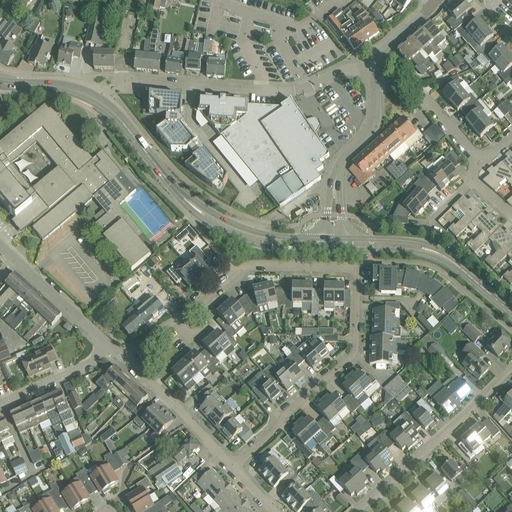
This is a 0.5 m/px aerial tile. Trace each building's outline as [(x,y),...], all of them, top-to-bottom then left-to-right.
[(13,0),(12,1),(26,10),(30,3),(26,0),(25,0),(13,0)] [(161,0),(151,0),(150,9),(159,11),(161,0)] [(395,0),(393,2),(400,7),(396,11),(401,15),(411,0),(395,0)] [(455,32),(459,29),(470,19),(465,14),(470,10),(462,0),(461,0),(448,11),(453,18),(447,23),(455,32)] [(150,9),(148,9),(146,22),(156,24),(159,13),(159,11),(150,9)] [(66,12),(68,19),(74,17),(72,10),(66,12)] [(360,25),(357,28),(367,42),(379,33),(369,19),(363,11),(354,17),(360,25)] [(372,14),(379,23),(383,20),(376,11),(372,14)] [(469,34),(473,39),(486,28),(479,20),(474,24),(470,19),(459,29),(466,37),(469,34)] [(91,20),(86,43),(89,44),(96,46),(97,46),(101,29),(106,30),(107,23),(91,20)] [(28,31),(35,35),(41,24),(34,21),(28,31)] [(340,30),(336,32),(341,39),(344,37),(354,51),(367,42),(357,28),(352,22),(347,26),(346,24),(339,29),(340,30)] [(430,23),(421,30),(426,36),(425,37),(428,40),(427,41),(428,43),(429,42),(435,49),(438,48),(445,41),(444,39),(430,23)] [(1,38),(6,42),(17,28),(12,24),(1,38)] [(469,44),(480,57),(482,55),(493,46),(489,41),(494,37),(486,28),(468,44),(468,45),(469,44)] [(421,30),(412,38),(423,51),(429,58),(433,54),(436,57),(442,52),(438,48),(435,49),(429,42),(428,43),(427,41),(428,40),(425,37),(426,36),(421,30)] [(150,41),(147,71),(159,73),(161,58),(161,55),(155,54),(158,32),(153,31),(150,41)] [(29,64),(35,67),(37,64),(45,67),(54,44),(40,38),(36,47),(33,46),(29,54),(32,56),(29,64)] [(168,58),(165,73),(182,76),(184,61),(183,61),(172,59),(173,53),(176,39),(172,38),(168,58)] [(412,39),(405,45),(427,71),(432,66),(427,60),(425,61),(419,55),(423,51),(412,38),(412,39)] [(135,70),(147,71),(150,41),(146,41),(144,53),(147,54),(146,56),(136,55),(135,70)] [(0,62),(8,67),(14,56),(13,55),(14,55),(11,53),(15,48),(4,42),(1,47),(0,46),(0,62)] [(191,42),(188,55),(187,63),(186,71),(201,72),(202,57),(204,57),(204,53),(204,47),(205,45),(201,45),(200,55),(195,54),(197,43),(191,42)] [(205,44),(205,45),(204,47),(204,53),(212,54),(213,43),(205,42),(205,44)] [(58,64),(71,67),(73,57),(80,59),(83,46),(72,43),(71,47),(63,46),(58,64)] [(427,71),(405,45),(397,52),(408,64),(412,61),(418,67),(417,69),(418,70),(414,74),(419,79),(423,75),(422,75),(427,71)] [(493,46),(482,55),(489,63),(492,61),(496,66),(509,55),(502,46),(497,51),(493,46)] [(94,69),(114,70),(114,53),(95,52),(94,69)] [(451,61),(457,68),(464,61),(458,54),(451,61)] [(505,82),(511,75),(511,67),(511,68),(511,67),(511,58),(509,55),(496,66),(501,71),(498,74),(505,82)] [(207,77),(225,78),(226,62),(225,62),(225,57),(217,57),(217,62),(208,61),(207,77)] [(449,62),(442,67),(447,73),(454,68),(449,62)] [(433,80),(442,76),(439,70),(430,74),(433,80)] [(443,94),(450,103),(463,92),(459,87),(462,84),(456,77),(447,81),(443,84),(448,90),(443,94)] [(498,87),(494,82),(488,87),(492,92),(498,87)] [(463,107),(467,112),(478,103),(471,94),(468,97),(463,92),(450,103),(458,112),(463,107)] [(182,98),(150,96),(150,108),(158,108),(157,116),(167,116),(166,125),(157,133),(172,151),(187,152),(189,151),(195,159),(185,167),(190,171),(197,177),(202,180),(207,184),(213,188),(221,193),(228,179),(198,142),(184,125),(185,108),(182,108),(182,98)] [(222,136),(225,140),(280,208),(306,190),(321,180),(317,173),(324,169),(320,163),(330,157),(314,134),(316,133),(318,129),(311,121),(307,123),(291,101),(281,108),(249,106),(248,106),(246,102),(229,101),(226,101),(227,98),(222,97),(221,101),(218,100),(200,99),(200,96),(196,96),(195,111),(198,112),(200,112),(210,124),(221,136),(222,136)] [(502,105),(510,113),(511,111),(511,106),(507,101),(502,105)] [(43,241),(94,199),(103,211),(94,218),(98,223),(94,226),(132,271),(151,255),(138,239),(143,234),(124,212),(119,206),(130,196),(136,191),(122,174),(103,152),(93,161),(58,119),(61,117),(49,103),(0,144),(0,199),(16,218),(24,212),(33,223),(36,226),(33,229),(43,241)] [(466,121),(473,130),(486,119),(482,113),(485,111),(478,103),(467,112),(471,117),(466,121)] [(495,111),(502,120),(510,113),(502,105),(495,111)] [(404,118),(391,129),(404,143),(405,143),(415,134),(416,133),(415,132),(415,131),(404,118)] [(486,119),(473,130),(481,138),(497,124),(494,121),(491,124),(486,119)] [(429,130),(435,138),(438,142),(445,136),(435,124),(429,130)] [(378,141),(390,156),(396,162),(410,149),(404,143),(391,129),(378,141)] [(438,142),(435,138),(429,130),(422,136),(432,147),(438,142)] [(491,131),(486,134),(490,139),(495,135),(491,131)] [(371,173),(390,156),(378,141),(353,163),(355,166),(350,170),(363,186),(374,176),(371,173)] [(439,171),(450,184),(459,176),(454,170),(459,165),(457,163),(459,160),(452,152),(450,154),(444,159),(443,157),(434,165),(439,171)] [(511,153),(510,152),(505,156),(507,159),(503,163),(511,174),(511,153)] [(511,174),(503,163),(503,162),(494,170),(492,167),(487,172),(490,176),(483,182),(495,193),(501,188),(499,185),(506,180),(511,187),(511,198),(507,203),(511,207),(511,174)] [(422,181),(432,192),(437,187),(441,192),(450,184),(439,171),(433,164),(427,170),(430,174),(426,178),(422,181)] [(405,184),(400,179),(396,183),(400,188),(405,184)] [(406,194),(411,198),(424,210),(431,201),(427,197),(432,192),(422,181),(420,179),(406,194)] [(468,227),(471,224),(482,213),(474,205),(477,203),(472,198),(468,201),(464,197),(452,208),(457,213),(459,211),(465,217),(455,226),(454,225),(451,228),(448,230),(456,238),(468,227)] [(424,210),(411,198),(406,204),(403,201),(400,204),(393,216),(393,224),(408,225),(409,218),(411,215),(415,219),(424,210)] [(489,240),(500,229),(493,221),(495,219),(490,214),(486,217),(482,213),(471,224),(468,227),(472,232),(477,227),(483,233),(474,242),(472,241),(467,246),(475,254),(479,249),(485,244),(489,240)] [(451,227),(442,218),(438,222),(447,231),(448,230),(451,228),(451,227)] [(185,231),(189,235),(194,241),(198,237),(189,227),(185,231)] [(493,270),(507,256),(511,251),(511,237),(511,235),(511,233),(508,230),(505,233),(500,229),(489,240),(491,243),(493,245),(495,243),(501,249),(492,258),(490,256),(485,262),(493,270)] [(194,258),(187,264),(200,280),(210,272),(202,262),(207,258),(197,247),(190,253),(194,258)] [(511,286),(511,284),(511,251),(507,256),(511,260),(510,262),(511,263),(511,271),(510,274),(508,272),(503,277),(511,286)] [(148,263),(153,269),(160,263),(155,257),(148,263)] [(200,280),(187,264),(177,273),(173,268),(167,273),(177,285),(183,280),(190,289),(200,280)] [(396,272),(374,270),(374,291),(382,292),(382,295),(394,295),(395,295),(395,286),(396,272)] [(415,288),(425,294),(433,281),(425,277),(416,274),(408,272),(400,272),(396,272),(395,286),(405,286),(404,288),(415,290),(415,288)] [(0,312),(27,284),(15,274),(6,285),(11,289),(2,298),(0,297),(0,312)] [(433,281),(425,294),(435,300),(433,301),(440,309),(442,307),(448,315),(449,316),(460,306),(450,295),(442,288),(434,282),(433,281)] [(24,301),(34,291),(27,284),(0,312),(0,317),(3,319),(15,306),(13,304),(19,297),(24,301)] [(273,284),(263,286),(268,306),(277,303),(278,307),(286,307),(287,290),(274,289),(273,284)] [(293,290),(287,290),(286,307),(286,310),(293,310),(293,304),(303,304),(303,284),(293,284),(293,290)] [(313,285),(303,284),(303,304),(312,304),(312,312),(319,312),(319,308),(319,290),(313,290),(313,285)] [(325,290),(319,290),(319,308),(325,308),(325,310),(334,311),(335,305),(335,285),(325,285),(325,290)] [(345,285),(335,285),(335,305),(344,305),(344,309),(350,309),(351,291),(345,291),(345,285)] [(255,294),(245,297),(253,313),(254,315),(260,313),(258,308),(268,306),(263,286),(253,289),(255,294)] [(27,317),(34,310),(43,299),(34,291),(24,301),(17,308),(22,313),(27,317)] [(103,306),(107,311),(118,302),(113,296),(103,306)] [(225,307),(238,321),(245,315),(247,318),(253,313),(245,297),(236,304),(232,300),(225,307)] [(141,301),(135,305),(140,311),(136,314),(146,325),(164,310),(154,298),(145,306),(141,301)] [(32,321),(36,325),(52,307),(43,299),(34,310),(38,314),(32,321)] [(373,310),(373,324),(400,324),(400,320),(395,320),(395,311),(400,311),(400,304),(386,303),(386,310),(373,310)] [(140,311),(135,305),(127,312),(132,318),(121,327),(131,338),(146,325),(136,314),(140,311)] [(52,307),(36,325),(41,329),(47,322),(52,327),(62,316),(52,307)] [(216,321),(226,332),(229,336),(232,339),(237,335),(231,328),(238,321),(225,307),(217,313),(221,317),(216,321)] [(456,312),(450,318),(458,325),(463,319),(456,312)] [(14,322),(9,318),(5,322),(15,331),(27,317),(22,313),(14,322)] [(451,334),(456,328),(447,320),(442,326),(451,334)] [(64,328),(68,332),(72,328),(68,324),(64,328)] [(373,324),(373,337),(393,338),(395,338),(395,329),(399,329),(400,324),(373,324)] [(41,329),(36,325),(30,332),(34,336),(34,337),(41,329)] [(470,325),(463,333),(475,344),(482,336),(470,325)] [(265,326),(260,327),(264,336),(274,335),(273,328),(266,329),(265,326)] [(487,347),(498,358),(504,352),(505,353),(511,345),(511,343),(497,330),(491,336),(494,339),(487,347)] [(30,332),(24,339),(28,342),(34,336),(30,332)] [(211,338),(224,353),(228,357),(235,351),(233,350),(238,346),(232,339),(229,336),(226,332),(222,336),(218,332),(211,338)] [(428,335),(411,351),(418,360),(421,358),(417,353),(423,347),(437,363),(446,354),(428,335)] [(32,342),(34,346),(45,340),(43,336),(32,342)] [(276,337),(269,338),(270,346),(277,345),(276,337)] [(371,337),(371,351),(397,351),(397,347),(393,346),(393,338),(373,337),(371,337)] [(207,349),(203,353),(215,367),(220,363),(217,360),(224,353),(211,338),(203,345),(207,349)] [(311,339),(306,344),(322,362),(330,354),(317,340),(311,339)] [(322,362),(306,344),(298,351),(297,351),(301,355),(306,361),(313,369),(322,362)] [(463,365),(479,380),(489,370),(480,362),(485,357),(471,344),(462,354),(468,360),(463,365)] [(7,347),(0,349),(0,362),(11,357),(7,347)] [(293,355),(297,351),(298,351),(294,347),(289,351),(293,355)] [(22,361),(25,368),(30,377),(51,368),(49,363),(57,360),(51,348),(22,361)] [(297,351),(293,355),(301,365),(306,361),(301,355),(297,351)] [(397,351),(371,351),(370,365),(392,365),(392,356),(397,356),(397,351)] [(195,352),(187,359),(200,374),(208,368),(215,376),(219,372),(215,367),(203,353),(199,356),(195,352)] [(244,362),(249,358),(246,354),(243,352),(239,356),(244,362)] [(289,366),(284,371),(296,384),(304,377),(297,369),(301,365),(293,355),(285,361),(289,366)] [(16,356),(1,363),(8,380),(12,378),(7,365),(18,360),(16,356)] [(187,359),(180,366),(193,381),(200,374),(187,359)] [(180,366),(172,373),(185,387),(193,381),(180,366)] [(106,394),(109,391),(124,375),(116,367),(107,376),(106,375),(97,384),(102,389),(102,390),(94,398),(98,402),(106,394)] [(267,377),(271,382),(276,387),(280,383),(287,392),(296,384),(284,371),(279,375),(275,371),(267,377)] [(354,373),(349,377),(364,393),(369,399),(382,388),(371,376),(366,380),(360,372),(356,376),(354,373)] [(109,391),(117,398),(132,382),(124,375),(109,391)] [(446,390),(459,404),(473,392),(462,380),(461,381),(455,375),(443,386),(446,390)] [(406,383),(399,376),(393,381),(403,391),(405,390),(409,386),(408,386),(406,383)] [(364,393),(349,377),(345,381),(347,384),(343,387),(350,395),(346,399),(356,411),(366,402),(369,399),(364,393)] [(393,381),(388,385),(398,396),(399,395),(403,391),(393,381)] [(117,398),(125,406),(140,390),(132,382),(117,398)] [(276,387),(271,382),(265,387),(262,384),(253,391),(261,400),(266,396),(273,404),(283,396),(276,387)] [(449,418),(461,406),(446,390),(443,386),(439,382),(426,394),(422,389),(417,393),(423,400),(429,395),(434,401),(449,418)] [(398,396),(388,385),(384,390),(393,400),(395,399),(396,397),(398,396)] [(198,403),(200,401),(201,401),(209,393),(205,388),(194,398),(198,403)] [(503,420),(511,411),(511,410),(511,389),(509,388),(499,399),(503,403),(505,405),(494,417),(499,424),(503,420)] [(140,390),(125,406),(133,414),(133,413),(138,409),(142,404),(148,398),(140,390)] [(199,410),(208,419),(221,407),(225,404),(226,402),(221,396),(220,398),(215,393),(212,390),(201,401),(205,405),(199,410)] [(61,392),(51,396),(60,416),(63,424),(68,422),(73,419),(67,406),(68,406),(61,392)] [(69,396),(79,419),(88,411),(86,406),(84,407),(78,393),(69,396)] [(324,400),(332,409),(338,416),(342,420),(350,413),(352,415),(356,411),(346,399),(341,403),(334,395),(331,399),(328,396),(324,400)] [(396,397),(395,399),(399,403),(403,399),(399,395),(398,396),(396,397)] [(60,416),(51,396),(41,401),(52,426),(53,428),(63,424),(60,416)] [(325,418),(320,422),(331,434),(336,429),(334,428),(342,420),(338,416),(332,409),(324,400),(319,404),(322,407),(318,410),(325,418)] [(398,406),(393,400),(387,406),(392,412),(398,406)] [(418,405),(408,415),(420,429),(422,427),(425,431),(429,427),(431,430),(436,426),(428,417),(433,412),(422,400),(417,404),(418,405)] [(41,401),(31,405),(42,431),(52,426),(41,401)] [(138,409),(133,413),(138,417),(146,408),(142,404),(138,409)] [(225,421),(229,426),(238,417),(225,404),(221,407),(208,419),(217,429),(225,421)] [(40,425),(31,405),(21,410),(30,430),(40,425)] [(146,424),(151,428),(167,412),(163,408),(161,410),(157,406),(153,410),(149,406),(146,408),(138,417),(134,422),(141,429),(146,424)] [(30,430),(21,410),(11,414),(17,428),(20,434),(30,430)] [(167,412),(151,428),(155,433),(150,438),(157,444),(163,440),(169,434),(165,431),(173,422),(169,417),(171,415),(167,412)] [(393,424),(398,430),(413,446),(417,442),(415,440),(419,436),(416,433),(420,429),(408,415),(406,413),(393,424)] [(384,424),(379,415),(370,420),(375,429),(384,424)] [(238,417),(229,426),(221,433),(230,443),(238,435),(246,444),(255,436),(251,431),(243,423),(245,422),(239,416),(238,417)] [(361,416),(356,421),(362,427),(367,422),(361,416)] [(3,418),(0,419),(0,437),(2,442),(4,448),(15,443),(13,438),(12,438),(9,432),(10,432),(3,418)] [(303,419),(299,423),(313,439),(318,445),(331,434),(320,422),(316,426),(309,418),(305,422),(303,419)] [(479,424),(470,432),(482,445),(491,437),(493,439),(500,433),(488,420),(481,426),(479,424)] [(97,426),(93,422),(87,429),(91,433),(97,426)] [(313,439),(299,423),(294,427),(296,430),(293,433),(296,437),(292,441),(308,459),(314,455),(311,451),(318,445),(313,439)] [(101,438),(105,443),(118,434),(114,428),(101,438)] [(385,432),(380,436),(383,439),(388,435),(402,451),(406,448),(408,450),(413,446),(398,430),(395,434),(386,433),(385,432)] [(72,432),(68,434),(76,453),(78,451),(85,447),(86,447),(81,436),(75,438),(72,432)] [(482,445),(470,432),(461,440),(463,442),(459,446),(470,459),(475,455),(473,453),(482,445)] [(68,434),(58,438),(67,458),(76,453),(68,434)] [(380,436),(367,447),(373,453),(387,469),(392,465),(390,463),(393,459),(379,443),(383,439),(380,436)] [(288,437),(284,440),(288,445),(292,442),(288,437)] [(171,457),(178,464),(187,456),(189,458),(200,448),(191,438),(171,457)] [(48,446),(54,457),(62,453),(56,441),(48,446)] [(85,447),(78,451),(82,457),(88,453),(85,447)] [(50,457),(46,449),(40,452),(44,460),(50,457)] [(29,455),(34,465),(44,461),(38,450),(29,455)] [(259,472),(266,480),(281,467),(277,462),(280,459),(273,451),(261,461),(261,462),(264,460),(267,464),(259,472)] [(300,451),(295,455),(299,460),(304,456),(300,451)] [(116,462),(120,470),(130,465),(122,452),(113,457),(116,462)] [(360,454),(355,459),(366,471),(370,467),(377,474),(381,471),(383,473),(387,469),(373,453),(365,461),(362,458),(360,454)] [(105,458),(110,466),(116,462),(113,457),(111,454),(105,458)] [(317,458),(312,462),(317,467),(321,463),(317,458)] [(11,464),(15,473),(16,473),(17,477),(29,471),(23,459),(11,464)] [(356,469),(348,476),(362,492),(366,488),(364,485),(368,482),(361,475),(366,471),(355,459),(350,463),(352,464),(356,469)] [(456,479),(460,484),(471,474),(464,466),(459,470),(452,461),(441,470),(452,483),(456,479)] [(153,477),(159,483),(163,480),(167,486),(183,476),(174,463),(153,477)] [(107,468),(100,472),(110,488),(117,484),(116,483),(119,482),(110,467),(108,469),(107,468)] [(283,481),(287,485),(298,475),(290,467),(285,471),(281,467),(266,480),(274,489),(283,481)] [(198,484),(206,493),(221,480),(212,470),(208,474),(203,469),(193,479),(198,484)] [(85,470),(81,472),(89,486),(94,483),(99,491),(100,493),(102,492),(104,495),(110,491),(109,489),(110,488),(100,472),(94,476),(92,473),(89,475),(87,472),(87,473),(85,470)] [(72,489),(82,506),(89,501),(88,500),(90,499),(89,497),(84,489),(89,486),(81,472),(76,475),(78,478),(74,480),(74,482),(77,486),(72,489)] [(282,498),(290,506),(304,493),(300,488),(305,484),(298,475),(287,485),(291,490),(282,498)] [(421,488),(438,507),(447,499),(443,495),(449,490),(436,475),(426,483),(431,489),(426,493),(421,488)] [(503,480),(498,475),(493,480),(498,485),(503,480)] [(362,492),(348,476),(339,483),(334,477),(329,481),(341,494),(345,490),(351,497),(355,493),(357,496),(362,492)] [(493,485),(488,479),(484,482),(489,488),(493,485)] [(143,488),(128,498),(129,500),(128,500),(132,507),(149,497),(146,493),(144,491),(150,487),(146,480),(140,484),(143,488)] [(209,496),(214,502),(231,487),(227,483),(225,485),(221,480),(206,493),(201,498),(204,501),(209,496)] [(158,485),(161,490),(167,486),(163,482),(158,485)] [(56,483),(50,487),(53,491),(59,501),(61,503),(66,500),(70,508),(72,510),(74,509),(75,510),(82,506),(72,489),(65,493),(64,493),(61,493),(56,483)] [(187,492),(183,487),(177,493),(181,497),(182,496),(187,492)] [(216,511),(215,511),(221,511),(222,511),(237,497),(232,492),(234,490),(231,487),(214,502),(210,506),(216,511)] [(407,500),(417,511),(433,511),(429,507),(434,503),(438,507),(421,488),(412,496),(417,502),(412,506),(407,500)] [(456,496),(470,511),(471,511),(478,506),(463,490),(456,496)] [(49,501),(42,505),(46,511),(58,511),(54,505),(59,501),(53,491),(48,494),(52,500),(50,502),(49,501)] [(8,496),(12,502),(18,498),(15,492),(8,496)] [(300,511),(306,507),(310,511),(322,500),(321,501),(313,493),(309,497),(304,493),(290,506),(295,511),(300,511)] [(338,499),(346,508),(350,505),(342,495),(338,499)] [(153,507),(149,510),(150,511),(158,511),(164,508),(173,502),(169,496),(153,507)] [(149,497),(132,507),(134,511),(145,511),(149,510),(153,507),(152,505),(153,505),(149,497)] [(237,497),(222,511),(221,511),(238,511),(247,504),(244,501),(242,502),(237,497)] [(177,499),(172,503),(175,508),(181,504),(177,499)] [(29,505),(24,508),(26,511),(46,511),(42,505),(39,500),(30,506),(29,505)] [(322,500),(310,511),(309,511),(325,511),(330,508),(322,500)] [(417,511),(407,500),(398,509),(400,511),(417,511)]
